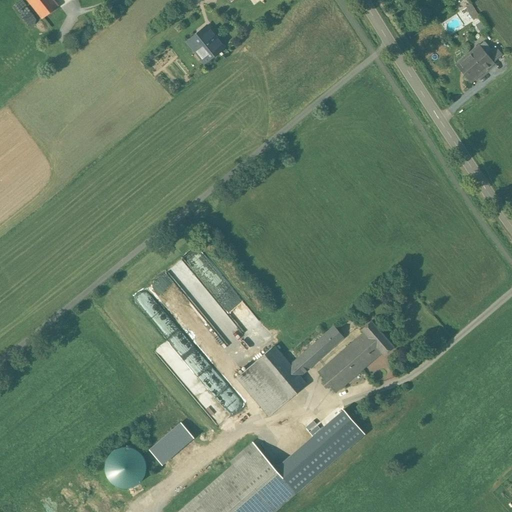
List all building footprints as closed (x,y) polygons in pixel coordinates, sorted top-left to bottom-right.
[(52,0),(28,0),(42,17),(56,5),(52,0)] [(64,14),(56,5),(42,17),(38,20),(45,29),(64,14)] [(474,6),(470,9),(475,18),(480,16),(474,6)] [(207,26),(187,41),(205,63),(224,48),(207,26)] [(484,42),(457,64),(471,81),(497,59),(490,49),(484,42)] [(490,49),(497,59),(502,55),(495,46),(490,49)] [(174,290),(165,298),(195,333),(201,328),(205,332),(212,327),(205,319),(205,320),(190,303),(185,297),(182,300),(174,290)] [(394,347),(371,321),(362,330),(364,332),(381,352),(384,355),(394,347)] [(343,337),(334,326),(290,365),(300,376),(343,337)] [(335,392),(381,352),(364,332),(318,372),(335,392)] [(306,384),(300,376),(290,365),(274,346),(236,378),(268,416),(306,384)] [(349,419),(342,411),(305,442),(313,450),(349,419)] [(356,411),(352,415),(358,423),(363,419),(356,411)] [(269,511),(294,491),(252,443),(231,462),(234,465),(180,511),(269,511)] [(146,486),(149,448),(113,445),(110,483),(146,486)] [(90,503),(102,511),(107,511),(113,504),(98,492),(90,503)] [(52,511),(70,511),(53,497),(46,506),(52,511)]
